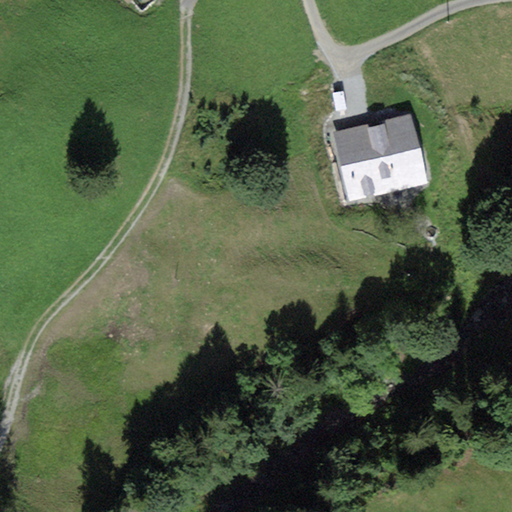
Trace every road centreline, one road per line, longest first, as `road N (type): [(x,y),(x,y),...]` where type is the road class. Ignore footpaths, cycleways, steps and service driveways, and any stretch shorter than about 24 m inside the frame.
road 1 (track): [(183,0),(169,149),(132,224),(46,320),(0,428)]
road 2 (track): [(494,0),(359,53),(332,50),(304,0)]
